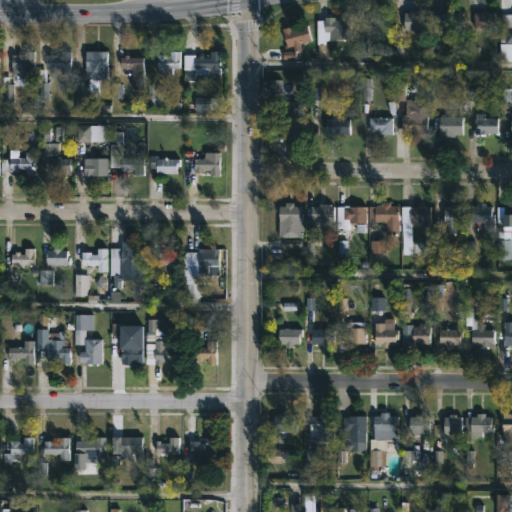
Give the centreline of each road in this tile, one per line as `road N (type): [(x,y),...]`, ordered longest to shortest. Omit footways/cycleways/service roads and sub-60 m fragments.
road 1 (tertiary): [(249,0),(245,511)]
road 2 (residential): [(511,381),(247,380)]
road 3 (residential): [(511,171),(248,170)]
road 4 (residential): [(248,211),(0,211)]
road 5 (residential): [(247,400),(0,399)]
road 6 (secondary): [(0,12),(145,11),(233,0)]
